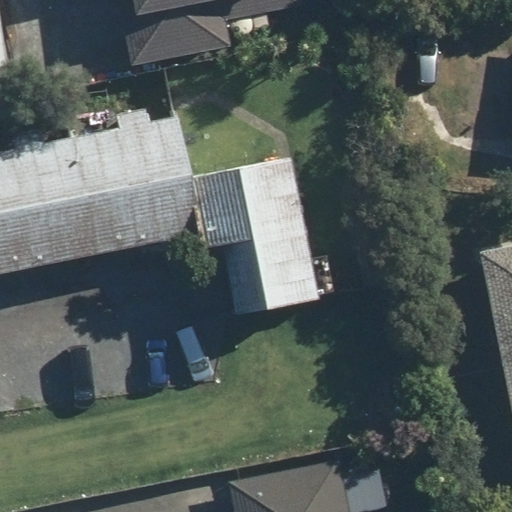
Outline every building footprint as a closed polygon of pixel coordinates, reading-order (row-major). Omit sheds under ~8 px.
[(111,0),(124,69),(230,49),(225,20),(295,7),(294,0),(111,0)] [(0,154),(0,276),(174,240),(149,123),(0,154)] [(305,306),(280,167),(179,186),(193,259),(207,257),(218,321),(305,306)] [(511,247),(466,257),(511,470),(511,247)] [(336,511),(326,457),(219,479),(225,511),(336,511)]
